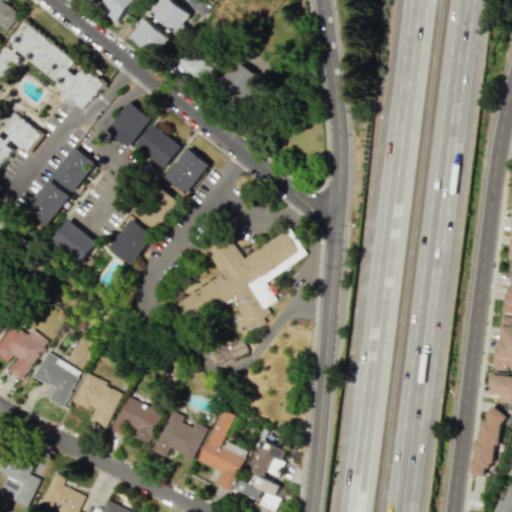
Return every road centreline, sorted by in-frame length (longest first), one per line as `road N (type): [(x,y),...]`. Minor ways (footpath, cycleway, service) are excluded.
road 1 (motorway): [(423,0),(358,511)]
road 2 (motorway): [(402,511),(463,0)]
road 3 (tertiary): [(309,511),(339,156),(320,0)]
road 4 (residential): [(511,83),(456,511)]
road 5 (residential): [(50,0),(318,213),(336,207)]
road 6 (residential): [(0,407),(206,511)]
